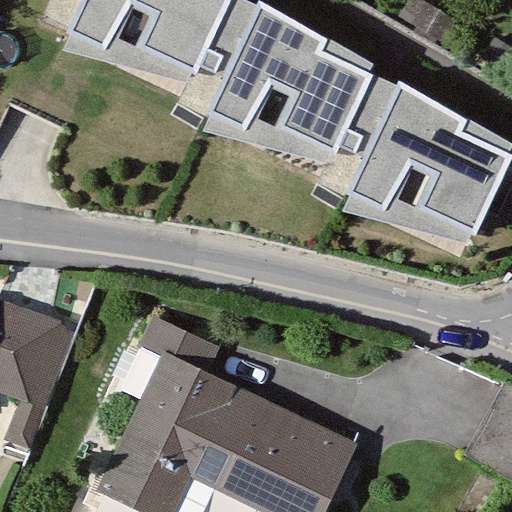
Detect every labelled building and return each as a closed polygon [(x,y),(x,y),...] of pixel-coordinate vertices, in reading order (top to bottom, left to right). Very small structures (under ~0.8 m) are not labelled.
[(224,76),(258,6),(245,0),(83,0),(65,49),(190,82),(201,62),(224,76)] [(364,158),(398,86),(370,74),(376,65),(265,0),(261,0),(258,6),(224,76),(199,130),(329,163),(338,144),(364,158)] [(458,22),(426,0),(423,0),(410,21),(445,43),(458,22)] [(511,56),(511,47),(496,38),(482,61),(502,73),(511,56)] [(468,244),(511,154),(511,145),(402,82),(398,86),(364,158),(340,211),(468,244)] [(77,330),(0,298),(0,297),(0,391),(21,399),(7,438),(32,448),(77,330)] [(269,511),(327,511),(360,442),(210,371),(221,348),(154,316),(140,345),(163,355),(99,489),(147,511),(178,511),(195,477),(269,511)] [(511,386),(506,383),(466,455),(511,480),(511,386)]
